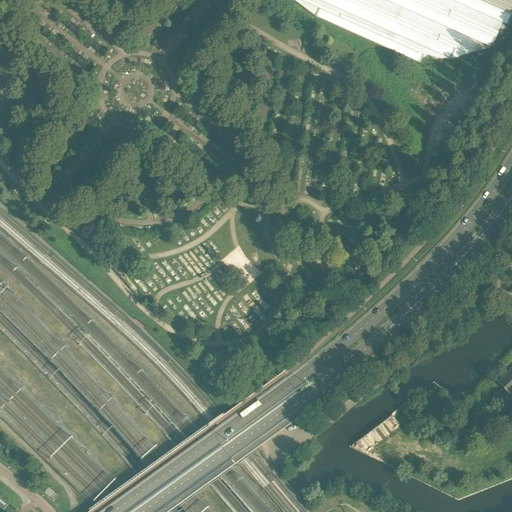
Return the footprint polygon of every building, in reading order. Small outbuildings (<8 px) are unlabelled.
[(511,0),(306,0),(335,19),(423,58),(450,60),(491,48),(502,24),(508,26),(511,16),(511,0)] [(414,199),(418,210),(424,208),(420,197),(414,199)] [(170,511),(156,494),(133,468),(78,407),(36,363),(0,327),(0,330),(34,364),(77,409),(132,469),(154,496),(167,511),(187,511),(165,486),(143,460),(88,399),(45,354),(3,312),(0,309),(0,312),(1,314),(44,355),(87,400),(142,461),(164,487),(184,511),(170,511)] [(252,511),(246,505),(198,450),(148,395),(114,359),(86,331),(85,331),(84,332),(85,333),(112,361),(147,397),(196,451),(245,506),(249,511),(235,511),(188,458),(139,404),(104,368),(77,341),(76,340),(75,341),(76,342),(103,370),(137,406),(186,460),(232,511),(252,511)] [(511,346),(453,404),(428,385),(391,413),(392,415),(399,409),(428,387),(453,407),(480,381),(511,348),(511,346)] [(511,368),(498,383),(510,394),(511,391),(511,368)] [(274,384),(246,403),(269,436),(295,417),(296,417),(308,408),(306,404),(305,403),(297,392),(295,390),(287,378),(285,375),(285,376),(283,377),(274,384)] [(367,453),(380,443),(398,428),(397,427),(398,427),(400,426),(392,417),(394,416),(392,415),(391,413),(349,446),(366,454),(367,453)] [(455,499),(511,476),(511,474),(455,497),(367,453),(366,454),(455,499)] [(0,497),(0,511),(2,511),(9,505),(0,497)]
